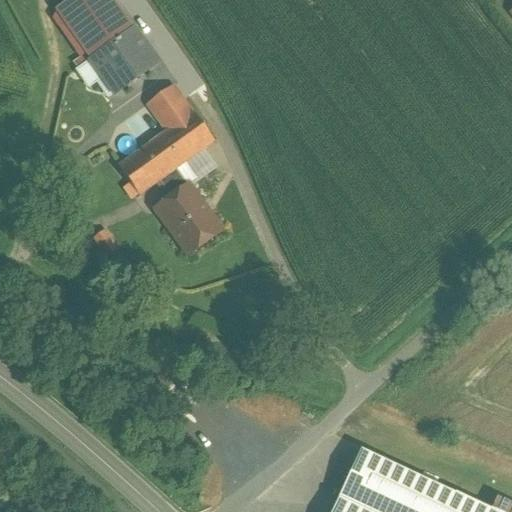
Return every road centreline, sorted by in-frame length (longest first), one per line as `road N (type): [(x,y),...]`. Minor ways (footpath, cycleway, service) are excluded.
road 1 (unclassified): [(511,263),(218,511)]
road 2 (unknown): [(48,0),(59,65),(45,165),(0,324)]
road 3 (tertiary): [(156,511),(0,378)]
